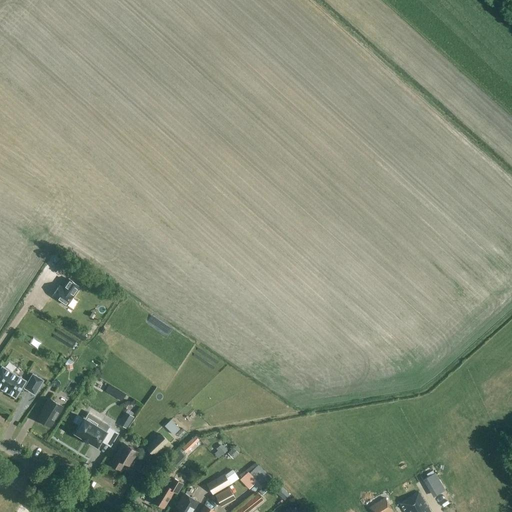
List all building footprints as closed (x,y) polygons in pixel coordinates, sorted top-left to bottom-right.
[(64,265),(59,261),(53,269),(58,273),(64,265)] [(67,305),(80,286),(69,279),(63,287),(60,285),(53,296),(67,305)] [(1,366),(0,367),(0,389),(15,399),(22,387),(23,388),(23,389),(34,395),(43,381),(31,374),(26,383),(25,382),(25,381),(1,366)] [(80,392),(74,383),(66,388),(73,397),(80,392)] [(37,419),(50,427),(55,418),(56,419),(63,407),(48,398),(40,412),(41,412),(37,419)] [(123,419),(130,423),(134,417),(127,413),(123,419)] [(74,433),(97,447),(101,441),(110,446),(118,433),(109,427),(106,431),(83,417),(82,419),(77,415),(73,422),(78,425),(74,433)] [(179,428),(171,419),(164,426),(173,434),(179,428)] [(157,434),(158,435),(145,448),(152,456),(160,449),(164,454),(172,447),(169,444),(174,439),(163,428),(157,434)] [(181,448),(185,452),(198,440),(194,436),(181,448)] [(130,466),(138,452),(123,443),(110,464),(120,470),(124,462),(130,466)] [(239,452),(248,449),(247,443),(238,445),(239,452)] [(222,455),(227,451),(221,444),(216,448),(222,455)] [(227,454),(232,459),(237,453),(232,448),(227,454)] [(160,474),(166,480),(176,470),(170,464),(160,474)] [(246,476),(259,489),(270,478),(257,465),(246,476)] [(205,485),(212,495),(229,484),(237,478),(231,470),(224,475),(223,474),(205,485)] [(441,484),(434,473),(426,478),(433,490),(441,484)] [(165,479),(163,483),(152,501),(163,508),(173,492),(177,494),(183,484),(172,477),(169,481),(166,480),(165,479)] [(284,500),(289,495),(279,485),(274,491),(284,500)] [(214,496),(220,507),(234,499),(228,489),(214,496)] [(405,511),(430,511),(418,491),(399,502),(405,511)] [(192,511),(199,502),(184,493),(175,507),(179,509),(176,511),(192,511)] [(234,511),(247,511),(262,500),(256,493),(244,503),(245,504),(234,511)] [(385,498),(369,508),(371,511),(390,511),(393,511),(385,498)]
